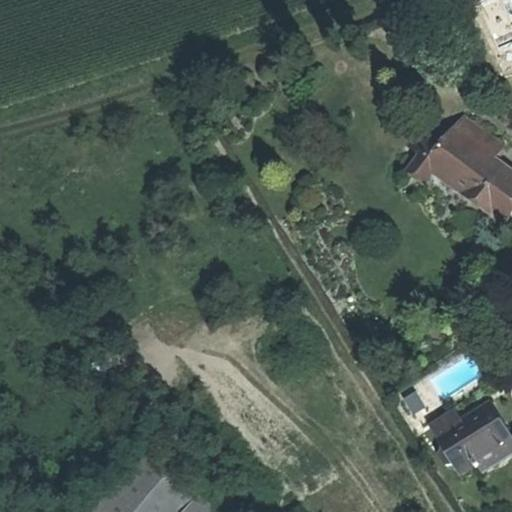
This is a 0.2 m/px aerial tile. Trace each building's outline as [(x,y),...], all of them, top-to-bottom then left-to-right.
[(511,178),(492,164),(504,148),(500,145),(466,119),(453,137),(452,136),(440,153),(433,162),(431,164),(439,170),(510,222),(511,218),(511,178)] [(440,153),(422,141),(417,136),(414,139),(407,149),(421,159),(424,156),(433,162),(440,153)] [(424,156),(421,159),(410,175),(426,187),(439,170),(431,164),(433,162),(424,156)] [(457,468),(463,478),(481,467),(480,464),(496,454),(511,444),(511,436),(493,406),(456,429),(439,440),(445,450),(457,468)] [(439,440),(456,429),(449,419),(433,430),(439,440)] [(457,468),(445,450),(442,457),(449,468),(457,468)] [(182,511),(196,496),(141,452),(92,511),(182,511)] [(215,511),(196,496),(182,511),(215,511)]
